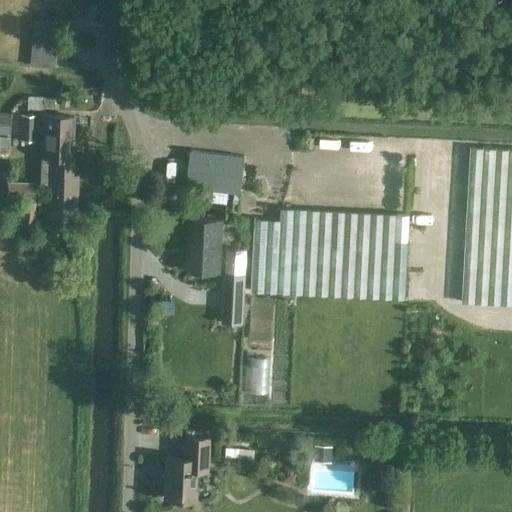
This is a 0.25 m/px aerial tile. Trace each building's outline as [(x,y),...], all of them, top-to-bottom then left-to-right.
[(29,63),(54,64),(56,42),(31,41),(29,63)] [(0,113),(0,134),(8,135),(10,114),(0,113)] [(21,115),(20,140),(34,141),(35,115),(21,115)] [(41,161),(72,163),(73,117),(43,116),(41,161)] [(0,136),(0,152),(9,153),(10,137),(0,136)] [(417,154),(409,300),(511,305),(511,149),(470,147),(471,143),(443,142),(442,155),(417,154)] [(245,157),(191,150),(187,186),(240,193),(245,157)] [(72,163),(41,161),(40,183),(48,184),(46,224),(76,225),(78,175),(71,174),(72,163)] [(7,182),(6,198),(34,199),(35,183),(7,182)] [(36,202),(14,201),(13,222),(35,223),(36,202)] [(256,218),(252,290),(406,297),(409,239),(411,239),(412,215),(281,209),(280,220),(256,218)] [(217,271),(220,220),(193,219),(191,269),(217,271)] [(225,324),(243,325),(247,249),(232,248),(231,268),(226,267),(224,305),(226,305),(225,324)] [(159,314),(171,314),(171,302),(159,302),(159,314)] [(428,309),(427,345),(450,346),(452,310),(428,309)] [(206,471),(208,437),(184,436),(183,458),(165,457),(163,498),(194,499),(196,470),(206,471)] [(313,470),(313,494),(361,495),(362,459),(335,458),(335,442),(314,441),(314,470),(313,470)]
